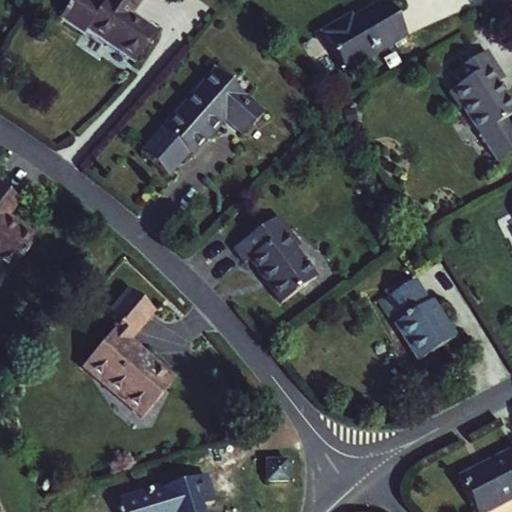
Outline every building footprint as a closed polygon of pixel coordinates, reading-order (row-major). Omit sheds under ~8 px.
[(94,0),(72,0),(61,18),(84,33),(86,29),(134,62),(156,28),(141,18),(137,24),(126,17),(130,11),(132,13),(140,0),(106,0),(103,5),(94,0)] [(406,37),(390,8),(385,0),(383,0),(351,18),(350,15),(320,32),(343,72),(406,37)] [(511,131),(504,120),(511,114),(511,103),(498,82),(502,78),(485,51),(451,72),(461,88),(450,95),(458,109),(461,107),(479,135),(485,144),(495,160),(511,149),(511,131)] [(189,155),(191,156),(218,126),(215,124),(222,117),(242,136),(262,112),(214,71),(163,128),(163,129),(141,154),(168,178),(189,155)] [(485,144),(479,135),(477,136),(483,145),(485,144)] [(0,266),(9,274),(37,238),(8,215),(20,200),(0,183),(0,266)] [(233,247),(243,263),(248,259),(280,302),(316,278),(295,247),(298,245),(277,215),(233,247)] [(393,324),(418,360),(457,335),(434,298),(428,301),(414,280),(383,299),(397,321),(393,324)] [(117,324),(81,368),(141,418),(174,380),(144,354),(141,358),(122,342),(129,334),(131,336),(152,311),(128,291),(107,315),(117,324)] [(456,477),(473,511),(483,511),(511,497),(511,444),(508,447),(510,450),(456,477)] [(286,460),(266,461),(267,481),(287,480),(286,460)] [(212,511),(202,475),(150,490),(155,511),(212,511)]
